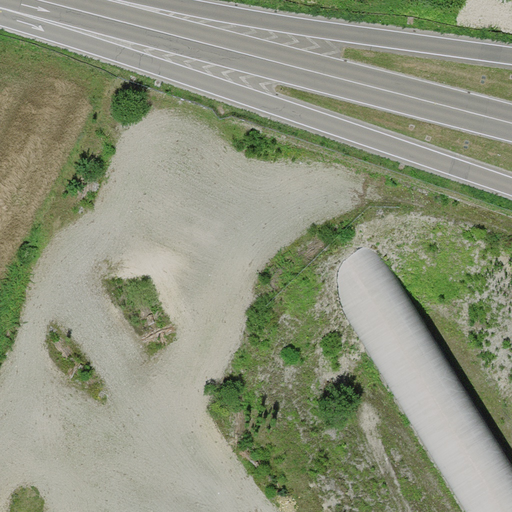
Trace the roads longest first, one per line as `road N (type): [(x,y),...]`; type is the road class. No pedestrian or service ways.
road 1 (primary): [(0,16),(511,188)]
road 2 (primary): [(28,0),(511,122)]
road 3 (primary): [(511,57),(150,0)]
road 4 (track): [(403,511),(372,438),(366,399),(376,399),(449,511)]
